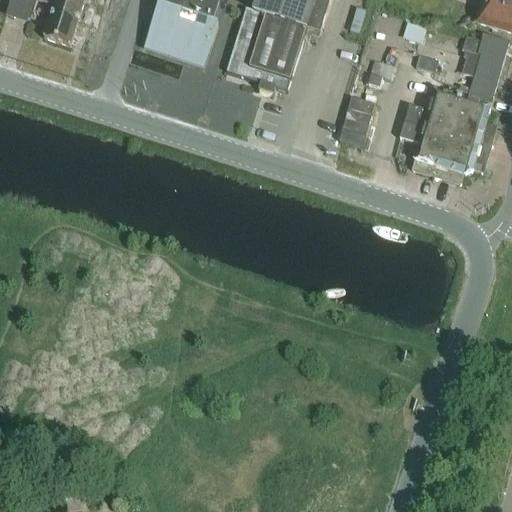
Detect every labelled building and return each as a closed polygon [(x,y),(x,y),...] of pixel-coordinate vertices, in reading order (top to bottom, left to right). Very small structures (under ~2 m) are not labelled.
[(27,0),(55,9),(44,42),(71,50),(85,6),(67,0),(27,0)] [(184,62),(185,63),(204,69),(218,29),(214,28),(219,10),(223,12),(227,0),(167,0),(163,11),(159,9),(146,49),(184,62)] [(258,0),(254,16),(246,14),(227,76),(260,87),(257,95),(272,100),(275,92),(277,92),(286,95),(287,93),(290,85),(306,33),(320,37),(332,0),(258,0)] [(511,0),(482,0),(475,27),(511,37),(511,0)] [(486,129),(490,112),(491,111),(490,111),(509,46),(483,39),(481,45),(466,41),(462,54),(466,55),(464,61),(467,62),(463,76),(474,80),(467,105),(434,95),(429,116),(410,110),(400,143),(418,148),(413,165),(415,165),(412,175),(461,189),(463,180),(464,180),(473,176),(473,175),(482,177),(495,131),(486,129)] [(391,83),(395,71),(373,64),(369,75),(391,83)] [(380,91),(382,82),(371,79),(369,89),(380,91)] [(349,114),(372,120),(375,109),(352,103),(349,114)] [(372,120),(349,114),(346,124),(369,130),(372,120)] [(369,130),(346,124),(344,133),(366,140),(369,130)] [(363,152),(366,140),(344,133),(340,145),(363,152)]
